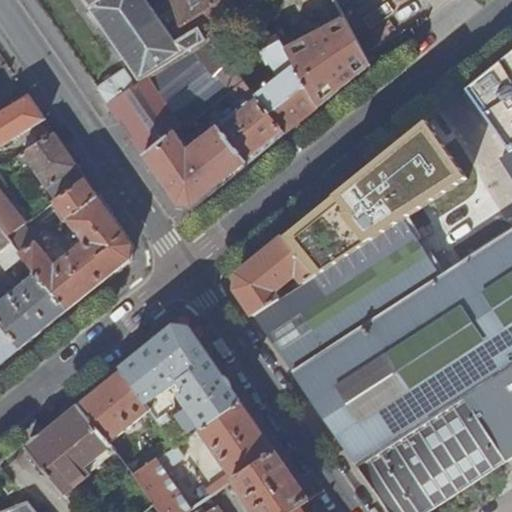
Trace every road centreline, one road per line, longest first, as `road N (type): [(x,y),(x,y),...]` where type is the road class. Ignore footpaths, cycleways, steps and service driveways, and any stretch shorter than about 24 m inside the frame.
road 1 (secondary): [(186,268),(511,1)]
road 2 (residential): [(186,268),(0,3)]
road 3 (residential): [(186,268),(353,511)]
road 4 (secondary): [(0,420),(186,268)]
